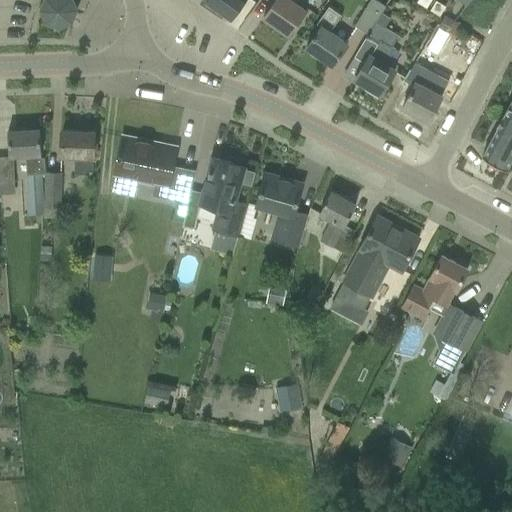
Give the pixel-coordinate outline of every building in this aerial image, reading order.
[(71,22),(75,10),(71,0),(45,0),(41,10),(46,22),(58,27),(71,22)] [(245,0),(207,0),(205,3),(230,21),(245,0)] [(275,0),(263,17),(288,35),(306,12),(293,3),(294,0),(275,0)] [(370,0),(355,26),(367,33),(380,12),(385,6),(375,0),(370,0)] [(418,0),(416,3),(426,9),(431,0),(418,0)] [(435,1),(430,11),(439,16),(445,7),(435,1)] [(306,47),(332,66),(344,49),(348,43),(330,31),(341,14),(329,6),(317,24),(320,27),(306,47)] [(354,79),(380,95),(390,78),(395,70),(389,66),(398,50),(392,46),(399,34),(385,26),(390,18),(380,12),(367,33),(368,33),(365,40),(354,57),(364,63),(354,79)] [(443,17),(438,26),(459,38),(464,29),(443,17)] [(402,108),(428,122),(442,96),(441,96),(456,68),(438,58),(434,56),(427,69),(434,73),(427,87),(416,81),(412,90),(402,108)] [(511,98),(482,156),(507,169),(511,159),(511,98)] [(39,130),(7,131),(8,152),(9,155),(25,154),(27,175),(42,174),(44,174),(46,174),(46,172),(45,158),(41,158),(40,150),(39,130)] [(75,172),(91,173),(92,156),(93,156),(94,132),(62,130),(61,155),(76,156),(75,172)] [(118,156),(114,174),(155,182),(154,187),(153,192),(152,196),(188,204),(188,203),(191,190),(193,179),(171,174),(172,166),(176,148),(122,136),(118,156)] [(0,159),(0,184),(1,194),(15,193),(14,181),(16,181),(15,158),(0,159)] [(213,229),(238,236),(246,204),(234,201),(243,167),(213,158),(207,178),(200,203),(218,208),(213,229)] [(46,217),(57,217),(57,208),(61,208),(62,173),(47,172),(46,217)] [(273,238),(298,245),(301,234),(306,215),(294,212),(302,183),(265,173),(260,193),(257,205),(280,211),(273,238)] [(319,241),(344,254),(356,232),(344,226),(355,205),(330,191),(318,213),(331,220),(319,241)] [(183,227),(195,230),(200,205),(188,203),(188,204),(183,227)] [(337,297),(332,308),(354,319),(362,324),(369,311),(364,309),(370,296),(373,297),(390,264),(402,271),(409,256),(419,238),(377,216),(368,234),(360,248),(361,248),(344,282),(345,283),(337,297)] [(41,246),(40,260),(50,261),(51,247),(41,246)] [(95,255),(93,279),(109,280),(111,256),(95,255)] [(414,285),(401,308),(417,316),(423,305),(430,309),(435,299),(446,305),(446,304),(453,290),(456,291),(467,269),(465,268),(465,264),(458,260),(454,262),(441,255),(432,273),(423,290),(414,285)] [(266,288),(264,303),(284,306),(286,291),(266,288)] [(148,292),(144,309),(151,310),(149,319),(161,321),(166,295),(148,292)] [(439,352),(432,364),(453,374),(465,351),(471,339),(480,322),(458,310),(454,307),(438,337),(444,341),(440,350),(439,352)] [(446,400),(452,389),(444,384),(434,380),(429,391),(446,400)] [(296,385),(276,388),(280,411),(300,407),(296,385)] [(147,387),(143,404),(167,409),(171,392),(147,387)] [(462,415),(456,429),(469,435),(475,421),(462,415)] [(336,420),(323,445),(335,451),(348,426),(336,420)] [(320,462),(317,468),(325,472),(333,458),(324,453),(323,455),(321,454),(317,460),(320,462)] [(382,462),(369,486),(391,498),(400,483),(390,477),(395,468),(382,462)]
